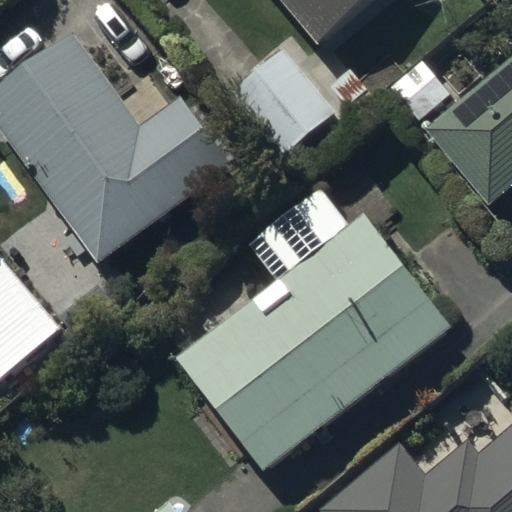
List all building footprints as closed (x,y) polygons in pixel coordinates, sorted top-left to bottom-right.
[(387,0),(279,0),(323,53),(387,0)] [(81,44),(0,101),(0,127),(105,273),(238,177),(187,107),(180,113),(151,72),(119,95),(81,44)] [(286,58),(235,100),(288,164),(339,122),(286,58)] [(427,68),(394,96),(423,130),(456,102),(427,68)] [(511,69),(433,137),(497,212),(511,199),(511,69)] [(454,335),(369,226),(355,237),(326,200),(256,255),(284,291),(184,370),(271,479),(454,335)] [(0,392),(65,337),(6,268),(0,273),(0,392)] [(407,454),(334,511),(511,511),(511,439),(485,460),(474,446),(429,482),(407,454)]
